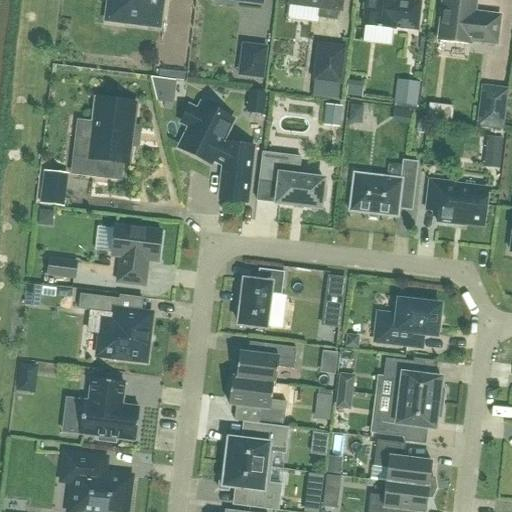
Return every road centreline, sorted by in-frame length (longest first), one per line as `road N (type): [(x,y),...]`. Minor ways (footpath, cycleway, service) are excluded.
road 1 (residential): [(488,320),(465,273),(212,243),(179,511)]
road 2 (residential): [(488,320),(465,511)]
